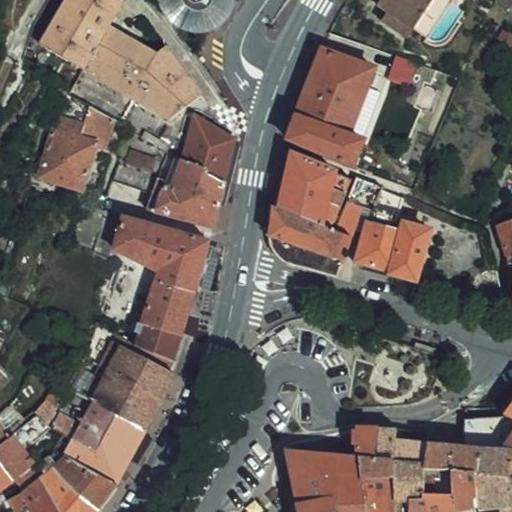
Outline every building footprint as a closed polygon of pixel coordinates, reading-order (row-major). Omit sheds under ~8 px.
[(63,54),(81,64),(167,112),(200,91),(164,40),(154,47),(107,21),(118,0),(61,0),(38,41),(45,44),(63,54)] [(181,27),(195,44),(228,0),(167,0),(165,4),(186,20),(181,27)] [(433,0),(381,0),(374,10),(391,23),(395,19),(413,32),(433,0)] [(325,38),(292,126),(356,155),(367,130),(350,124),(376,59),(325,38)] [(63,54),(51,75),(69,86),(81,64),(63,54)] [(421,64),(402,57),(394,80),(412,87),(421,64)] [(108,142),(116,116),(69,86),(63,105),(67,107),(59,126),(57,126),(44,172),(85,184),(99,140),(108,142)] [(184,158),(226,175),(235,137),(197,111),(184,158)] [(280,177),(276,199),(326,219),(336,166),(337,165),(288,143),(287,147),(282,163),(289,169),(287,177),(280,177)] [(226,175),(184,158),(175,154),(156,206),(207,220),(226,175)] [(345,193),(353,173),(345,170),(338,190),(345,193)] [(340,216),(366,225),(385,180),(359,171),(357,175),(340,216)] [(389,182),(385,180),(366,225),(357,256),(418,273),(431,226),(399,216),(406,190),(388,183),(389,182)] [(326,219),(276,199),(273,229),(346,255),(354,231),(326,219)] [(101,210),(77,204),(67,239),(110,258),(114,249),(156,269),(153,278),(130,268),(122,292),(146,299),(139,322),(180,333),(207,239),(101,210)] [(493,247),(496,248),(511,249),(511,205),(485,218),(493,247)] [(501,272),(497,296),(511,299),(511,249),(496,248),(497,272),(501,272)] [(135,333),(133,339),(132,345),(172,361),(180,333),(139,322),(138,324),(134,322),(131,332),(135,333)] [(172,372),(167,369),(130,349),(119,343),(110,360),(101,356),(97,364),(162,396),(172,372)] [(132,345),(130,349),(167,369),(172,361),(132,345)] [(99,381),(89,400),(88,402),(143,431),(162,396),(97,364),(90,377),(99,381)] [(88,402),(69,439),(60,455),(64,456),(65,455),(114,485),(143,431),(88,402)] [(511,414),(504,415),(466,419),(464,439),(464,444),(503,445),(505,443),(511,445),(511,414)] [(398,428),(360,427),(360,439),(359,456),(362,483),(398,481),(398,428)] [(411,511),(412,481),(431,480),(433,440),(417,439),(417,434),(417,431),(398,428),(398,481),(398,511),(411,511)] [(0,442),(0,489),(31,460),(11,433),(0,442)] [(433,435),(433,440),(431,480),(450,478),(454,438),(433,435)] [(503,445),(464,444),(460,478),(456,511),(479,511),(479,509),(489,508),(511,505),(511,494),(510,476),(511,472),(511,445),(505,443),(503,445)] [(365,511),(362,483),(359,456),(354,456),(288,451),(294,485),(300,511),(365,511)] [(54,465),(94,510),(114,485),(65,455),(64,456),(54,465)] [(54,465),(46,456),(37,464),(44,472),(38,478),(59,511),(92,511),(94,510),(54,465)] [(59,511),(38,478),(20,493),(30,511),(59,511)] [(428,511),(456,511),(460,478),(450,478),(431,480),(428,511)] [(428,511),(431,480),(412,481),(411,511),(428,511)] [(362,483),(365,511),(398,511),(398,481),(362,483)] [(30,511),(20,493),(6,502),(5,503),(11,511),(9,511),(30,511)]
